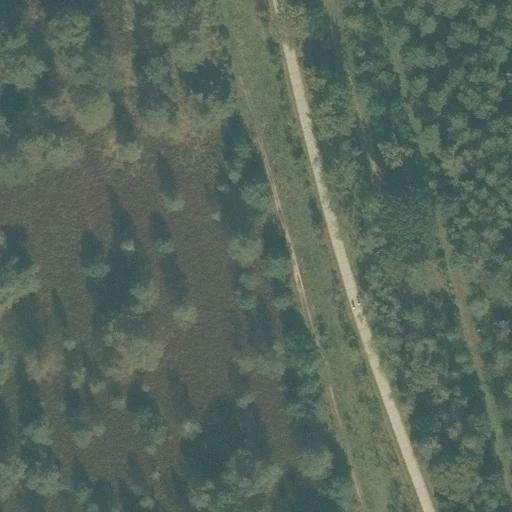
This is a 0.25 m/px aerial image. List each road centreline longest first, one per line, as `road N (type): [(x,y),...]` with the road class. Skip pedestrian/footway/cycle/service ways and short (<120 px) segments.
road 1 (unknown): [(474,511),(450,430),(420,386),(330,0)]
road 2 (track): [(220,0),(365,511)]
